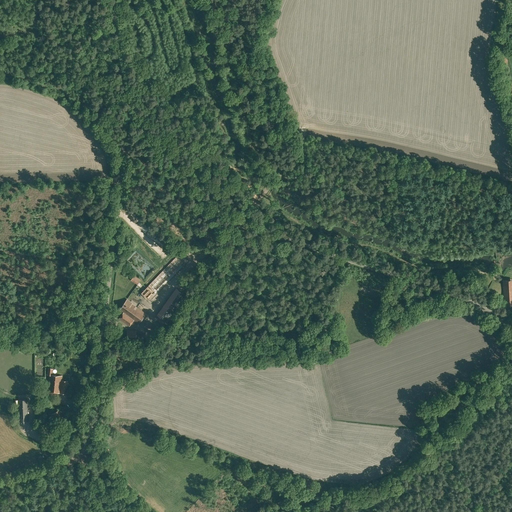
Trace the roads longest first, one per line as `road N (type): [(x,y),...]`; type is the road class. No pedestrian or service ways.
road 1 (unclassified): [(511,329),(448,294),(247,226),(130,110)]
road 2 (unclassified): [(79,453),(97,401),(130,110)]
